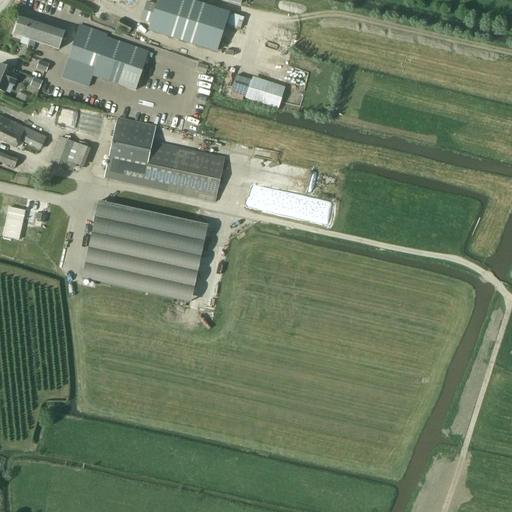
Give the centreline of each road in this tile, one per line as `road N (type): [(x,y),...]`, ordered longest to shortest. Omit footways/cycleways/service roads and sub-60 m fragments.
road 1 (track): [(511,297),(458,261),(220,209)]
road 2 (unknown): [(78,20),(187,62),(187,97),(170,102),(73,83),(62,65)]
road 3 (track): [(511,303),(460,462)]
